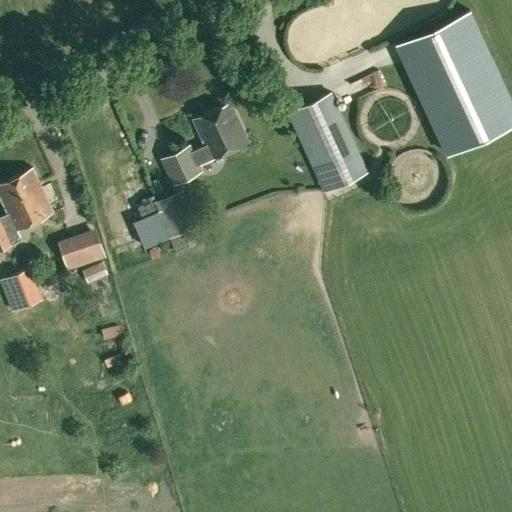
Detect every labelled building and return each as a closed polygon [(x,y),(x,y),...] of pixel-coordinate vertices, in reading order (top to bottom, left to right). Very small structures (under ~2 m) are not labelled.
[(446,150),(447,150),(511,118),(511,101),(468,8),(414,33),(396,42),(446,150)] [(292,109),(328,187),(368,169),(332,91),(292,109)] [(193,149),(200,163),(248,141),(230,100),(192,117),(205,144),(193,149)] [(203,170),(200,163),(193,149),(191,143),(160,157),(173,185),(203,170)] [(0,181),(0,196),(7,213),(0,216),(0,246),(33,232),(28,221),(53,210),(32,166),(0,181)] [(155,200),(176,251),(198,241),(192,227),(198,225),(183,188),(155,200)] [(57,240),(67,269),(105,256),(95,227),(57,240)] [(101,261),(82,268),(87,280),(106,272),(101,261)] [(0,277),(0,280),(10,308),(41,297),(30,266),(0,277)]
